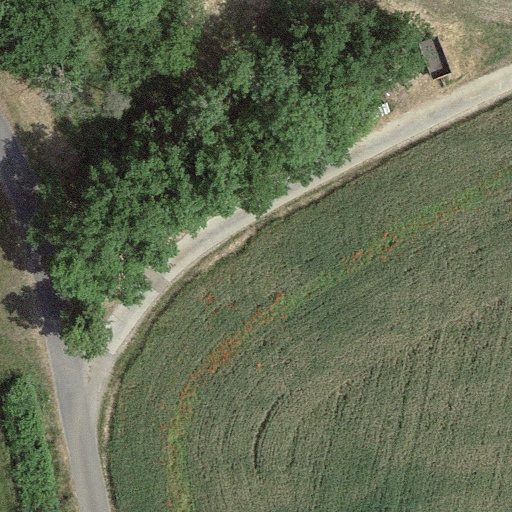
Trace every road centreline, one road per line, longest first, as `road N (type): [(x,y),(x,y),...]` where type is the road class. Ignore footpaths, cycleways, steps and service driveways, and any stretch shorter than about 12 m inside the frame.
road 1 (track): [(67,397),(120,323),(203,239),(511,74)]
road 2 (unclassified): [(0,139),(26,201),(94,511)]
